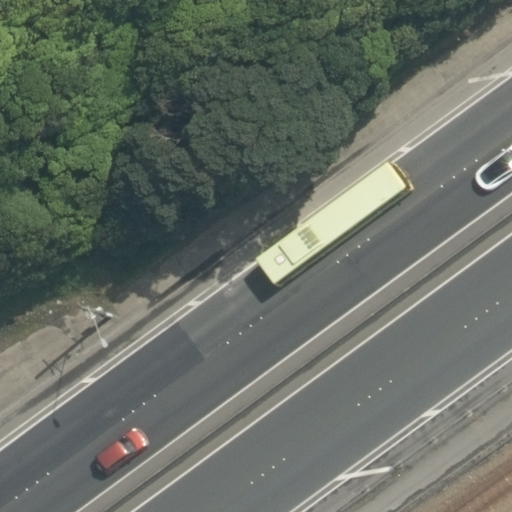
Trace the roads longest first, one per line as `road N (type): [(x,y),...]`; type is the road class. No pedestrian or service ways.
road 1 (trunk): [(0,507),(511,130)]
road 2 (trunk): [(511,336),(269,511)]
